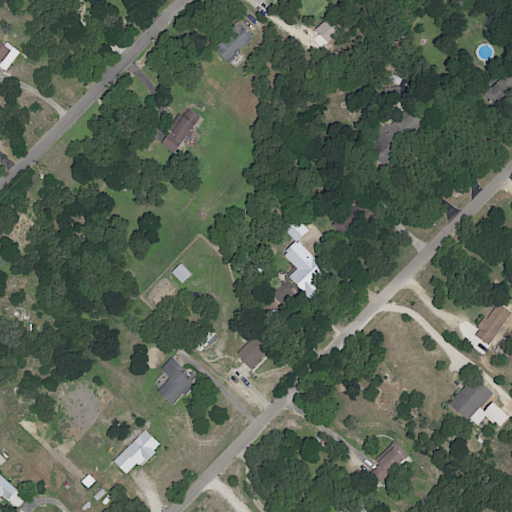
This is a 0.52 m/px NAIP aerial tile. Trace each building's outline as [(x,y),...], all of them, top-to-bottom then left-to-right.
[(215,51),(227,62),(236,52),(241,55),(254,39),(237,24),(215,51)] [(0,67),(5,71),(19,54),(0,38),(0,67)] [(162,143),(174,152),(201,118),(189,109),(162,143)] [(309,231),(295,216),(282,228),(296,243),(309,231)] [(283,256),(296,269),(288,277),(307,297),(330,275),(298,242),(283,256)] [(473,335),(489,346),(511,314),(511,313),(497,303),(473,335)] [(251,370),(270,350),(255,336),(236,356),(251,370)] [(193,384),(178,371),(181,367),(172,360),(150,384),(174,405),(193,384)] [(449,405),(476,428),(486,416),(500,428),(509,418),(490,400),(494,395),(474,377),(449,405)] [(160,445),(144,430),(113,462),(126,474),(137,463),(140,467),(160,445)] [(377,462),(387,473),(405,458),(395,447),(377,462)] [(17,510),(26,499),(0,475),(0,500),(3,497),(17,510)]
